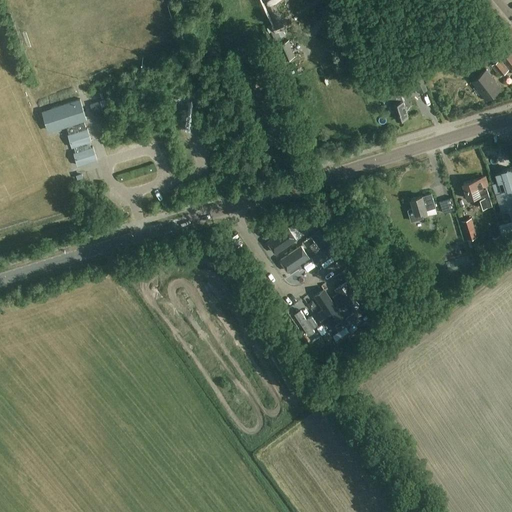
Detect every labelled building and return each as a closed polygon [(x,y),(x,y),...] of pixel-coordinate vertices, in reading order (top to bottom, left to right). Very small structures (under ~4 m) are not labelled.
[(265,0),(267,3),(265,4),(274,23),(268,26),(268,27),(271,32),(275,40),(277,46),(284,43),(281,37),(285,35),(283,31),(287,29),(282,19),(276,5),(281,0),(265,0)] [(284,43),(277,46),(276,46),(284,62),(295,56),(291,47),(292,46),(289,40),(284,43)] [(489,46),(461,54),(463,62),(470,60),(492,54),(489,46)] [(503,59),(511,70),(511,56),(510,54),(503,59)] [(491,66),(500,77),(509,70),(501,59),(491,66)] [(410,72),(420,93),(427,90),(417,69),(411,72),(410,72)] [(472,81),(486,99),(500,89),(486,70),(472,81)] [(392,86),(404,82),(400,71),(388,74),(392,86)] [(408,116),(400,92),(385,97),(388,106),(390,105),(393,114),(394,114),(396,120),(408,116)] [(86,129),(83,121),(86,120),(80,99),(51,108),(58,129),(67,126),(69,134),(68,135),(72,147),(74,147),(76,152),(74,153),(78,165),(97,159),(93,147),(91,147),(89,142),(91,141),(87,128),(86,129)] [(90,104),(94,115),(103,112),(99,101),(90,104)] [(492,184),(501,212),(508,210),(511,220),(511,221),(499,225),(503,241),(511,237),(511,173),(510,168),(502,171),(502,172),(495,174),(498,182),(492,184)] [(468,199),(478,196),(482,208),(492,205),(486,187),(489,186),(486,176),(463,183),(468,199)] [(423,218),(421,212),(437,207),(433,193),(423,196),(422,196),(411,199),(413,208),(407,210),(411,222),(423,218)] [(451,197),(445,199),(449,211),(455,209),(451,197)] [(461,221),(467,239),(477,236),(471,218),(461,221)] [(300,232),(305,228),(299,219),(294,223),(300,232)] [(450,257),(465,253),(456,222),(440,227),(450,257)] [(295,239),(288,228),(267,241),(275,252),(295,239)] [(309,245),(316,254),(327,247),(329,245),(325,239),(322,234),(320,230),(311,236),(314,240),(315,242),(309,245)] [(500,235),(492,237),(495,247),(503,244),(500,235)] [(304,246),(281,261),(287,271),(310,256),(304,246)] [(333,265),(337,273),(347,267),(342,260),(333,265)] [(445,270),(453,270),(454,262),(445,262),(445,270)] [(341,274),(348,284),(353,281),(346,271),(341,274)] [(341,284),(333,290),(348,311),(356,306),(341,284)] [(443,284),(430,293),(434,299),(447,290),(443,284)] [(324,293),(315,299),(330,323),(340,316),(324,293)] [(357,305),(364,316),(370,311),(364,301),(357,305)] [(322,332),(303,305),(294,311),(313,338),(322,332)] [(350,316),(353,321),(362,315),(359,310),(350,316)] [(370,311),(364,316),(367,321),(374,317),(370,311)] [(349,316),(343,320),(346,325),(351,331),(357,327),(353,321),(350,316),(349,316)] [(338,332),(333,336),(335,339),(339,344),(352,335),(346,326),(346,325),(343,321),(334,327),(338,332)] [(327,343),(332,340),(327,332),(322,335),(327,343)] [(311,342),(315,347),(324,341),(320,336),(311,342)] [(352,339),(337,350),(343,357),(357,346),(352,339)]
